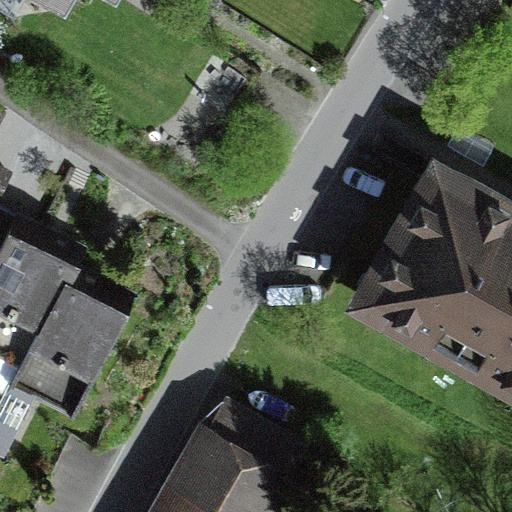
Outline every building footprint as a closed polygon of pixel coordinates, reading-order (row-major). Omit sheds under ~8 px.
[(225,112),(252,66),(201,34),(173,82),(225,112)] [(511,204),(437,163),(373,277),(396,289),(386,307),(446,340),(451,331),(469,342),(464,350),(511,376),(511,204)] [(0,248),(0,351),(20,362),(71,262),(80,244),(18,213),(0,248)] [(71,262),(20,362),(11,380),(73,412),(133,294),(71,262)] [(164,511),(251,511),(294,437),(229,400),(164,511)] [(0,428),(0,430),(51,456),(64,431),(12,405),(0,428)] [(0,430),(0,462),(38,482),(51,456),(0,430)] [(38,482),(0,462),(0,494),(25,507),(38,482)] [(22,511),(25,507),(0,494),(0,511),(22,511)]
